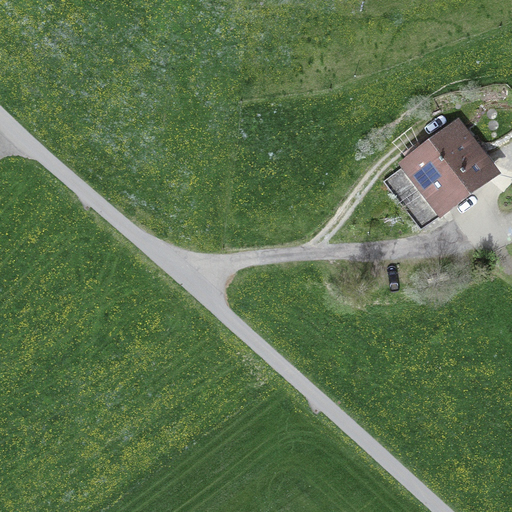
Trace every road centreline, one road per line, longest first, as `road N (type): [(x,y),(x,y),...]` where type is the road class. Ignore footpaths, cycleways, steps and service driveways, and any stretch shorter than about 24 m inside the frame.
road 1 (unclassified): [(438,511),(0,113)]
road 2 (track): [(306,254),(414,137)]
